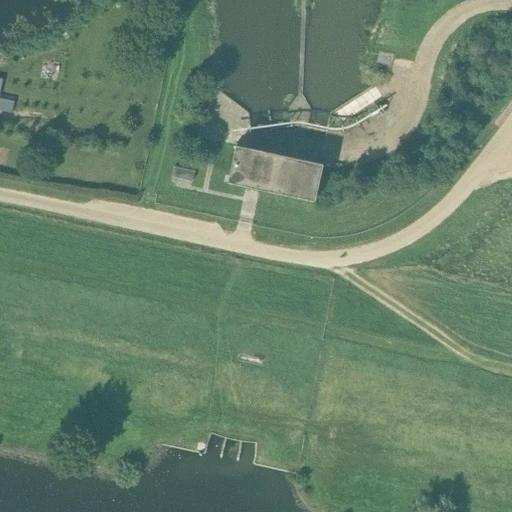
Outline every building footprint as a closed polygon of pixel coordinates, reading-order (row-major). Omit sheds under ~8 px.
[(374,51),(372,60),(392,65),(392,63),(412,69),(415,59),(374,51)] [(47,68),(44,83),(60,86),(63,72),(47,68)] [(0,109),(17,113),(19,102),(0,98),(0,109)] [(229,182),(315,200),(324,162),(297,156),(275,152),(236,143),(229,182)] [(172,177),(193,181),(195,171),(174,166),(172,177)]
